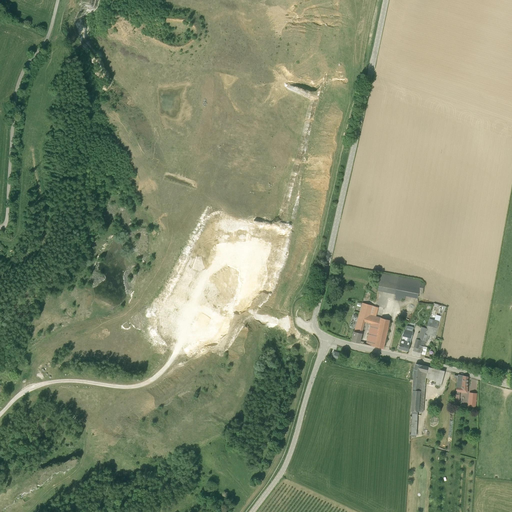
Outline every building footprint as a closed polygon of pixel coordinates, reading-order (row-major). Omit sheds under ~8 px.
[(381,273),(378,290),(396,293),(395,299),(402,300),(402,297),(405,298),(406,295),(418,297),(419,293),(423,294),(424,287),(420,286),(422,280),(381,273)] [(363,303),(352,340),(352,342),(359,343),(365,322),(379,326),(375,347),(384,349),(390,320),(376,317),(378,307),(363,303)] [(418,349),(414,347),(412,354),(420,356),(421,354),(425,355),(427,347),(423,346),(425,341),(427,341),(429,335),(434,337),(439,321),(434,320),(429,318),(426,328),(427,328),(423,340),(421,340),(418,349)] [(423,340),(427,328),(426,328),(422,327),(420,333),(418,333),(414,347),(418,349),(421,340),(423,340)] [(400,340),(398,349),(408,352),(410,343),(406,342),(407,337),(411,338),(413,332),(405,330),(401,336),(402,336),(401,341),(400,340)] [(414,369),(412,404),(411,411),(412,411),(411,435),(416,436),(417,412),(419,412),(420,391),(419,391),(420,371),(426,373),(425,377),(436,380),(435,385),(441,386),(445,371),(416,364),(414,369)] [(456,388),(455,397),(455,402),(459,402),(459,395),(460,395),(460,392),(467,393),(468,377),(458,374),(458,376),(458,378),(456,388)]
